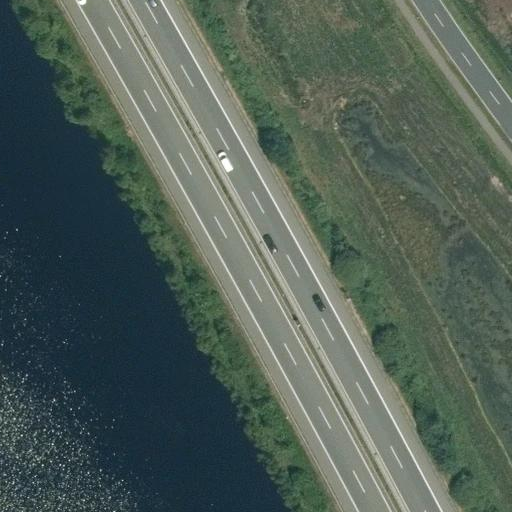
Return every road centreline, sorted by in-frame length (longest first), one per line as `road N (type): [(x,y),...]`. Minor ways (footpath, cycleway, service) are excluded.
road 1 (motorway): [(92,0),(376,511)]
road 2 (motorway): [(425,511),(145,0)]
road 3 (tertiary): [(511,124),(427,0)]
